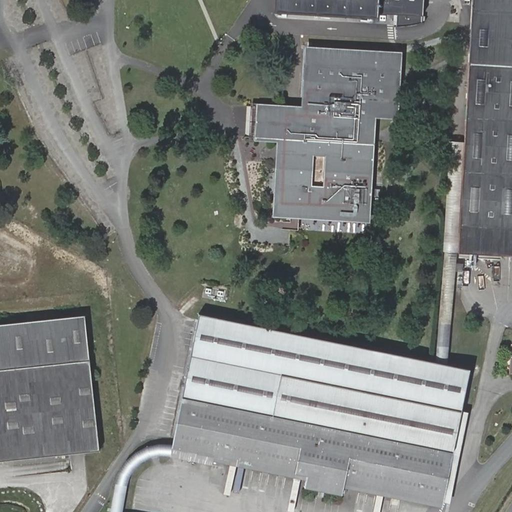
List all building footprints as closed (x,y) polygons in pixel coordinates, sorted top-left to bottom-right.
[(279,0),(279,14),(377,19),(378,12),(378,0),(279,0)] [(422,14),(422,0),(378,0),(378,12),(422,14)] [(511,0),(471,0),(458,229),(458,230),(457,244),(457,251),(511,254),(511,0)] [(396,57),(308,52),(304,110),(261,107),(258,139),(281,140),(277,214),(366,220),(372,114),(393,115),(396,57)] [(457,244),(458,230),(458,229),(441,228),(432,363),(442,365),(451,243),(457,244)] [(0,461),(94,451),(83,360),(78,318),(0,325),(0,461)] [(342,480),(443,500),(468,369),(442,365),(432,363),(199,321),(173,447),(198,452),(307,473),(305,480),(304,487),(340,493),(341,488),(342,480)] [(307,473),(198,452),(196,458),(305,480),(307,473)] [(111,511),(122,511),(125,480),(115,479),(111,511)] [(442,508),(443,500),(342,480),(341,488),(442,508)]
